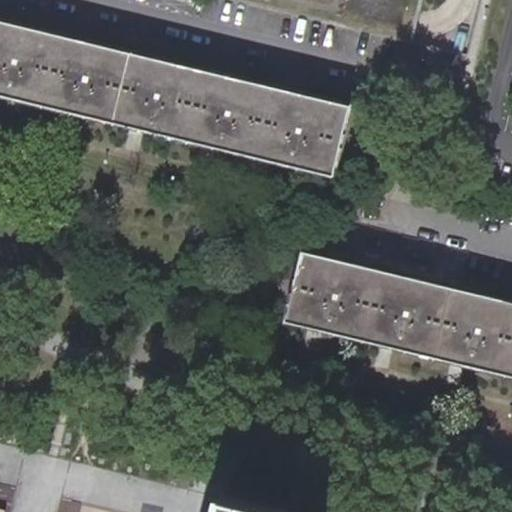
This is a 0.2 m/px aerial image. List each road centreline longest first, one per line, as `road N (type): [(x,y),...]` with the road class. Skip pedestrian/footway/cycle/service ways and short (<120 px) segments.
road 1 (residential): [(92,0),(429,82),(395,214),(511,243)]
road 2 (residential): [(0,327),(431,511)]
